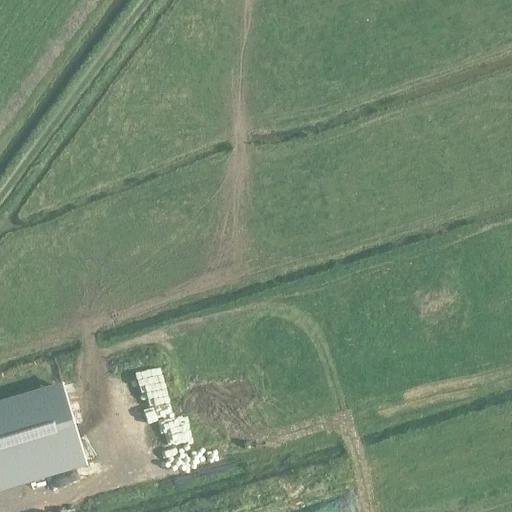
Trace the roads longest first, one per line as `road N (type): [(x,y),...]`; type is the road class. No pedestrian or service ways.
road 1 (track): [(250,0),(240,159),(88,320),(91,353)]
road 2 (track): [(22,511),(121,476),(91,353),(151,339)]
road 3 (track): [(148,0),(0,199)]
road 4 (track): [(368,511),(346,418),(275,437)]
